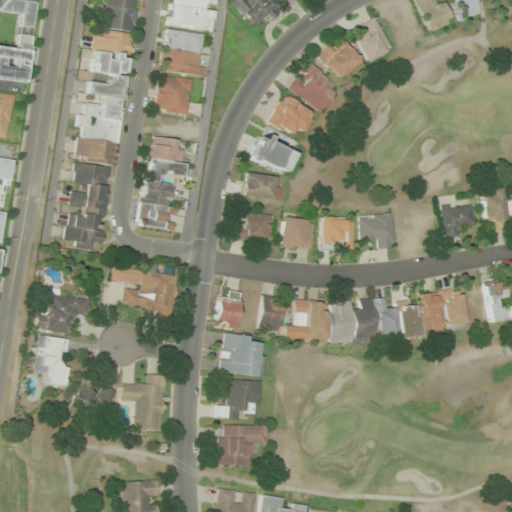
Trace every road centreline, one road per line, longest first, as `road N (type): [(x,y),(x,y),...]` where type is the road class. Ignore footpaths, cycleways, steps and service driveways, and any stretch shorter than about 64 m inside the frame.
road 1 (residential): [(149,0),(118,214),(137,243),(297,275),(381,278),(511,254)]
road 2 (residential): [(186,511),(190,354),(214,176),(259,76),(297,30),(345,0)]
road 3 (residential): [(55,0),(0,364)]
